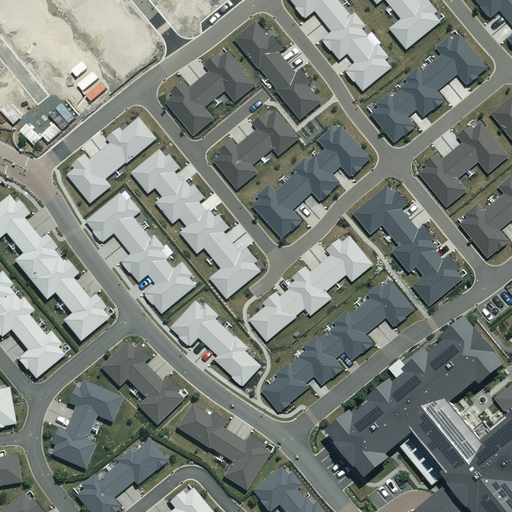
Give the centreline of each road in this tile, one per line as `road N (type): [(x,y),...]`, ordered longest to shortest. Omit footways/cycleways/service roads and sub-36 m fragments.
road 1 (residential): [(289,440),(408,339),(493,283)]
road 2 (residential): [(267,0),(394,162)]
road 3 (residential): [(133,315),(198,379),(289,440)]
road 4 (residential): [(34,174),(133,315)]
road 5 (residential): [(394,162),(493,283)]
road 6 (residential): [(394,162),(511,69)]
road 7 (residential): [(279,254),(315,235),(394,162)]
road 8 (residential): [(34,174),(140,89)]
road 9 (residential): [(192,153),(279,254)]
road 10 (residential): [(135,511),(186,472),(205,480),(234,511)]
road 11 (residential): [(40,399),(133,315)]
